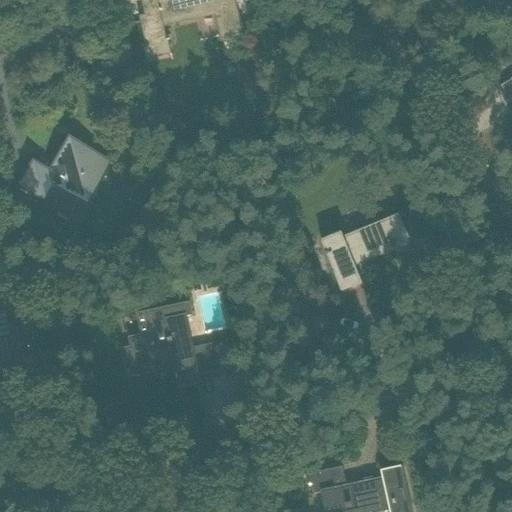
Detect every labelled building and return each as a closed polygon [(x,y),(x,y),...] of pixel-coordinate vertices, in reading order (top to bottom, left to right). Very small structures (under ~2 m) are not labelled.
[(141,0),(145,15),(139,17),(146,46),(142,47),(145,59),(172,53),(165,26),(215,14),(221,40),(244,34),(235,0),(141,0)] [(245,5),(248,17),(260,15),(257,2),(245,5)] [(18,186),(35,196),(43,200),(52,185),(86,204),(110,162),(69,139),(50,173),(31,163),(18,186)] [(146,182),(135,203),(144,208),(143,209),(147,211),(159,190),(146,182)] [(362,283),(354,264),(408,242),(398,217),(379,225),(378,222),(343,236),(341,231),(320,240),(341,292),(362,283)] [(140,334),(127,336),(129,346),(124,347),(130,373),(157,367),(158,371),(177,367),(181,384),(199,380),(197,373),(220,369),(215,343),(192,347),(186,317),(192,315),(189,301),(136,313),(140,334)] [(9,376),(11,376),(5,351),(12,350),(3,311),(0,311),(0,374),(9,372),(9,376)] [(408,511),(399,467),(381,471),(383,479),(323,492),(327,509),(346,505),(347,507),(351,506),(352,511),(370,511),(381,510),(380,507),(389,505),(390,511),(408,511)] [(325,488),(322,471),(310,474),(314,490),(325,488)]
